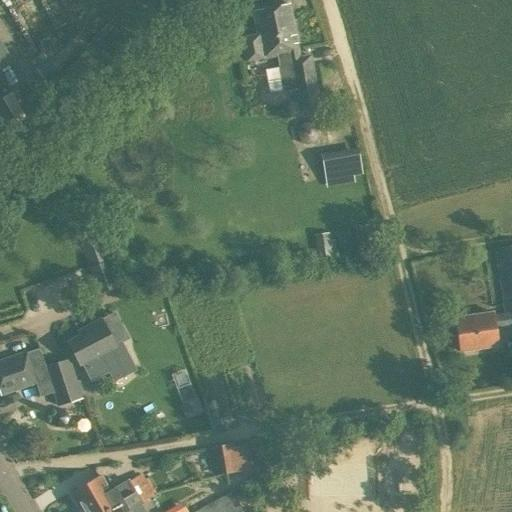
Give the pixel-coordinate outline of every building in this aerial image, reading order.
[(299,58),(289,4),(252,11),(256,33),(240,36),(245,62),(287,54),(298,113),(319,109),(310,56),(299,58)] [(0,69),(13,62),(0,39),(0,69)] [(0,91),(0,94),(10,116),(21,111),(10,87),(0,91)] [(327,179),(361,171),(357,152),(322,160),(327,179)] [(61,219),(11,236),(18,255),(49,244),(57,268),(76,261),(61,219)] [(330,240),(329,232),(313,235),(317,260),(338,257),(335,239),(330,240)] [(459,351),(498,345),(495,329),(511,326),(511,246),(494,249),(503,313),(493,315),(492,311),(454,317),(459,351)] [(99,295),(118,287),(107,260),(88,267),(99,295)] [(134,370),(119,342),(114,345),(99,318),(86,326),(88,329),(66,342),(79,365),(81,364),(84,369),(91,371),(104,365),(113,381),(134,370)] [(36,382),(36,381),(48,376),(45,366),(32,370),(26,351),(0,359),(0,393),(0,394),(36,382)] [(48,376),(50,383),(73,375),(67,358),(44,366),(45,366),(48,376)] [(81,397),(73,375),(50,383),(58,405),(81,397)] [(250,469),(246,446),(231,449),(231,447),(211,450),(215,474),(250,469)] [(81,511),(95,511),(134,491),(147,484),(142,475),(128,482),(127,480),(108,491),(99,475),(70,491),(81,511)] [(147,484),(134,491),(95,511),(121,511),(140,501),(153,495),(147,484)] [(242,511),(231,492),(193,511),(242,511)]
